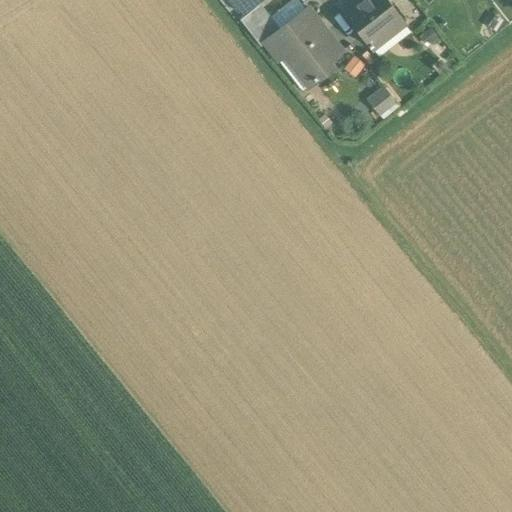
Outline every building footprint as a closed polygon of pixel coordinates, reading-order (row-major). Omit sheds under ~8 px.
[(233,0),(242,12),(257,0),(233,0)] [(402,24),(383,0),(360,0),(344,13),(368,44),(366,45),(368,48),(370,47),(371,48),(402,24)] [(260,4),(239,20),(248,31),(268,15),(260,4)] [(342,52),(307,8),(280,30),(264,42),(265,44),(278,60),(289,52),(313,82),(331,68),(327,63),(342,52)] [(268,15),(248,31),(261,47),(265,44),(264,42),(280,30),(268,15)] [(383,87),(367,99),(381,116),(396,104),(383,87)]
